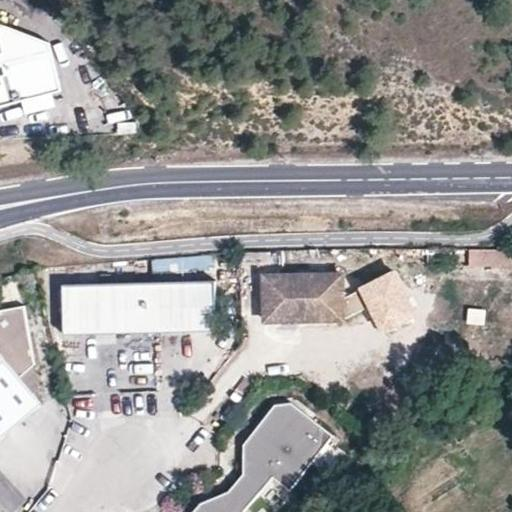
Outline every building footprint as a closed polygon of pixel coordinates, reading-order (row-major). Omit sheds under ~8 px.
[(0,107),(54,93),(41,46),(0,31),(0,107)] [(511,271),(511,252),(469,251),(469,271),(511,271)] [(339,300),(339,276),(262,277),(263,323),(330,322),(332,326),(340,322),(369,307),(360,289),(339,300)] [(213,284),(60,288),(61,338),(213,334),(213,284)] [(432,300),(428,315),(445,320),(449,304),(432,300)] [(0,436),(36,406),(15,380),(7,373),(31,368),(24,337),(17,338),(13,325),(20,324),(16,307),(0,310),(0,436)] [(24,337),(20,324),(13,325),(17,338),(24,337)] [(7,373),(15,380),(31,368),(7,373)] [(243,511),(272,479),(288,492),(332,438),(292,404),(273,405),(242,441),(242,477),(226,495),(198,504),(191,511),(243,511)] [(466,425),(460,429),(465,439),(472,434),(466,425)] [(0,472),(0,509),(2,511),(22,511),(31,505),(1,471),(0,472)]
